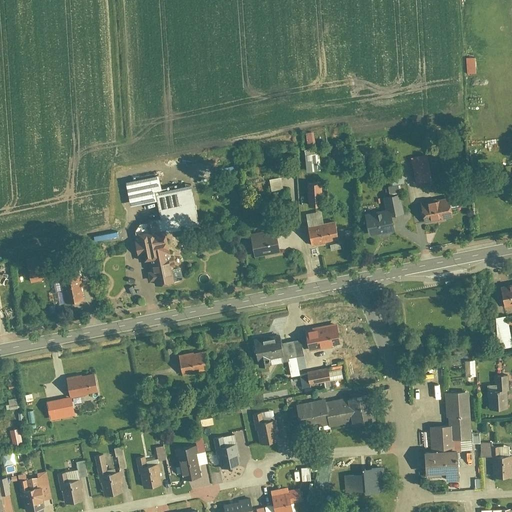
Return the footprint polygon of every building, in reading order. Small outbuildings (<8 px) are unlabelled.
[(468,58),(469,74),(479,73),(478,57),(468,58)] [(305,146),(314,145),(312,132),(303,133),(305,146)] [(321,148),(307,149),(309,171),(322,170),(321,148)] [(409,157),(414,183),(430,179),(425,154),(409,157)] [(154,199),(160,227),(195,220),(188,184),(158,190),(155,174),(123,181),(128,205),(154,199)] [(283,178),(272,180),(273,191),(285,189),(283,178)] [(306,205),(320,205),(320,181),(305,182),(306,205)] [(388,208),(389,214),(402,212),(398,193),(381,196),(384,209),(388,208)] [(422,222),(450,217),(446,197),(418,203),(422,222)] [(367,235),(392,230),(389,214),(388,208),(384,209),(362,213),(367,235)] [(309,244),(337,239),(333,219),(305,225),(309,244)] [(252,256),(278,251),(273,226),(247,231),(252,256)] [(147,259),(166,255),(160,227),(132,232),(138,260),(147,259)] [(153,284),(171,281),(166,255),(147,259),(153,284)] [(28,282),(47,278),(45,265),(26,268),(28,282)] [(61,302),(82,299),(78,271),(57,275),(61,302)] [(511,282),(500,285),(505,308),(511,306),(511,282)] [(511,346),(511,341),(506,315),(493,318),(497,350),(511,346)] [(303,329),(307,350),(340,344),(336,322),(303,329)] [(276,334),(252,338),(257,366),(270,363),(269,358),(280,356),(278,343),(276,334)] [(298,339),(278,343),(280,356),(281,359),(288,358),(301,355),(298,339)] [(207,371),(203,351),(176,356),(180,376),(207,371)] [(303,363),(301,355),(288,358),(292,376),(300,374),(297,364),(303,363)] [(477,360),(465,361),(466,377),(477,376),(477,360)] [(326,367),(306,371),(309,386),(329,382),(326,367)] [(65,377),(69,397),(98,392),(94,371),(65,377)] [(494,375),(494,390),(505,389),(508,389),(508,374),(494,375)] [(487,390),(487,408),(506,408),(505,389),(494,390),(487,390)] [(451,439),(470,438),(469,432),(466,390),(443,392),(445,425),(447,440),(451,439)] [(25,402),(41,399),(39,391),(23,394),(25,402)] [(325,401),(297,406),(301,428),(329,423),(329,425),(353,421),(354,424),(374,420),(369,395),(326,403),(325,401)] [(60,408),(58,398),(45,400),(47,411),(60,408)] [(10,401),(12,409),(20,408),(18,400),(10,401)] [(252,413),(258,444),(277,440),(271,410),(252,413)] [(447,440),(445,425),(427,426),(429,450),(452,448),(451,439),(447,440)] [(21,445),(18,427),(8,429),(11,447),(21,445)] [(478,431),(469,432),(470,438),(470,443),(479,443),(478,431)] [(214,438),(219,468),(239,464),(233,434),(214,438)] [(490,441),(480,442),(481,456),(491,456),(490,446),(490,441)] [(180,479),(199,476),(196,464),(194,453),(193,445),(174,449),(180,479)] [(510,445),(490,446),(491,456),(491,476),(510,475),(510,445)] [(122,469),(129,467),(125,446),(117,448),(122,469)] [(154,447),(157,460),(165,458),(163,446),(154,447)] [(454,479),(452,448),(429,450),(418,451),(420,473),(440,471),(440,480),(454,479)] [(194,453),(196,464),(207,462),(204,451),(194,453)] [(17,464),(15,453),(4,455),(6,466),(17,464)] [(93,455),(97,475),(106,473),(102,453),(93,455)] [(75,461),(78,476),(86,474),(83,460),(75,461)] [(136,466),(141,487),(159,483),(155,463),(136,466)] [(304,481),(312,480),(311,467),(303,468),(304,481)] [(364,469),(365,474),(346,475),(347,493),(388,491),(387,467),(364,469)] [(16,476),(22,511),(41,507),(40,500),(51,498),(46,470),(16,476)] [(56,473),(58,482),(66,481),(64,471),(56,473)] [(97,475),(101,495),(122,491),(118,471),(106,473),(97,475)] [(0,477),(0,494),(9,493),(6,476),(0,477)] [(58,482),(62,503),(82,499),(78,478),(66,481),(58,482)] [(273,509),(273,511),(291,511),(290,504),(288,491),(287,488),(270,491),(273,509)] [(298,489),(288,491),(290,504),(301,502),(298,489)] [(250,511),(249,500),(222,505),(223,511),(250,511)]
